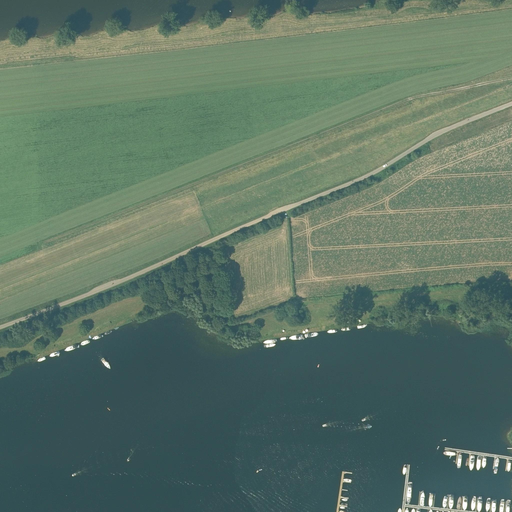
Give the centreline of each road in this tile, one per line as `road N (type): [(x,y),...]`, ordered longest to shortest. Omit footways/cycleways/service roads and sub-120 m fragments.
road 1 (unclassified): [(0,327),(368,176),(435,134),(511,103)]
road 2 (track): [(511,78),(391,105),(48,241)]
road 3 (track): [(0,347),(149,300)]
